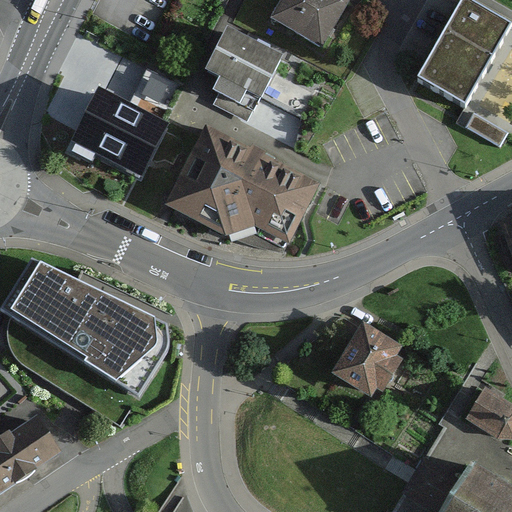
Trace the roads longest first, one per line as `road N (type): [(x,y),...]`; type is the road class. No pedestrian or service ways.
road 1 (residential): [(212,283),(294,288),(357,273),(456,220)]
road 2 (residential): [(385,0),(399,10),(393,95),(456,220)]
road 3 (residential): [(202,404),(23,511)]
road 4 (residential): [(511,348),(456,220)]
road 5 (residential): [(86,235),(212,283)]
road 6 (residential): [(212,283),(202,404)]
